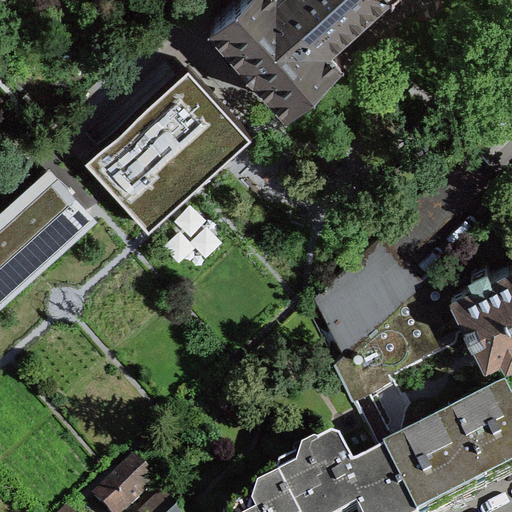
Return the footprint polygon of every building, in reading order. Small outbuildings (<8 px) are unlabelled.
[(230,0),(210,18),(249,61),(286,103),(341,54),(328,40),(372,0),(230,0)] [(148,222),(249,131),(216,94),(188,63),(87,154),(148,222)] [(511,102),(503,111),(511,119),(511,102)] [(394,250),(489,160),(472,142),(316,290),(346,349),(421,278),(394,250)] [(404,191),(445,161),(432,144),(392,174),(404,191)] [(0,296),(19,279),(14,273),(40,250),(45,256),(74,229),(69,224),(83,211),(50,175),(36,189),(43,196),(16,221),(9,213),(0,221),(0,296)] [(452,292),(466,320),(486,358),(499,351),(503,349),(507,356),(511,353),(511,265),(510,262),(491,272),(486,262),(471,270),(476,280),(452,292)] [(391,376),(388,368),(441,342),(438,334),(464,321),(465,322),(465,321),(466,320),(452,292),(437,263),(421,278),(346,349),(335,360),(353,395),(355,394),(356,395),(355,393),(359,391),(364,389),(365,390),(364,389),(372,384),(374,386),(373,384),(381,380),(382,381),(382,380),(390,375),(391,376)] [(511,409),(503,392),(444,424),(478,490),(497,481),(511,473),(511,409)] [(435,511),(455,502),(478,490),(444,424),(383,454),(384,456),(412,511),(435,511)] [(276,477),(294,511),(356,511),(357,511),(412,511),(384,456),(353,471),(339,445),(331,442),(279,469),(276,477)] [(134,458),(95,495),(110,511),(120,511),(155,480),(134,458)] [(253,495),(230,507),(226,511),(294,511),(276,477),(275,477),(281,488),(256,500),(253,495)] [(179,507),(164,492),(142,511),(173,511),(178,508),(179,507)]
